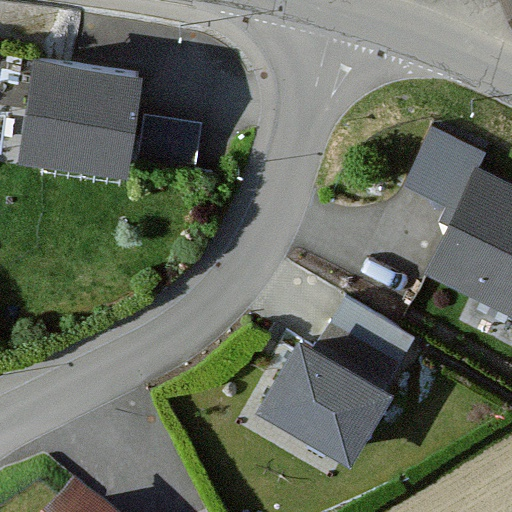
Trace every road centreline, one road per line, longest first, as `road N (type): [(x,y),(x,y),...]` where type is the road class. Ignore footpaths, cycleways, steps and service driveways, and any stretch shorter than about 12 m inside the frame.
road 1 (residential): [(330,8),(268,208),(214,295),(154,341),(0,414)]
road 2 (tertiary): [(511,72),(469,50),(330,8)]
